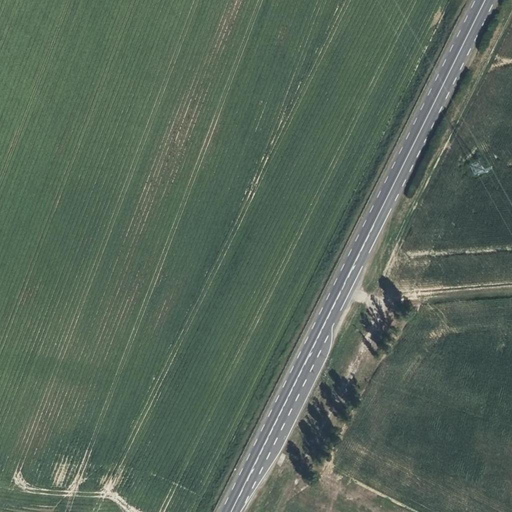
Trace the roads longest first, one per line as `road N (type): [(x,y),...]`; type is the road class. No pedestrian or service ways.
road 1 (primary): [(486,0),(233,511)]
road 2 (track): [(300,495),(300,472),(377,310),(343,288)]
